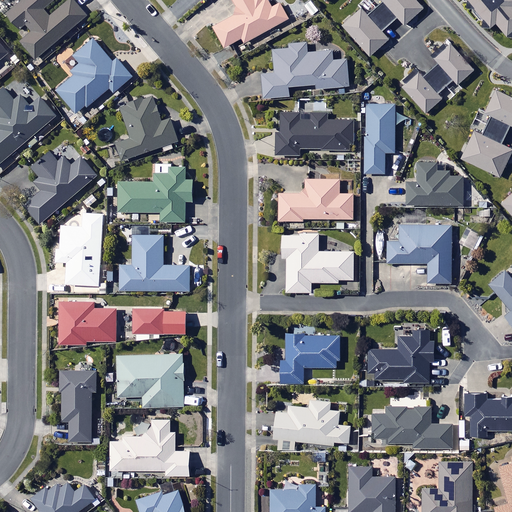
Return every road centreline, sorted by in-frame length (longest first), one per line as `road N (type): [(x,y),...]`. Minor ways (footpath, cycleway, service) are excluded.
road 1 (residential): [(233,304),(229,137),(211,97),(129,0)]
road 2 (residential): [(233,304),(443,298),(459,307),(484,347)]
road 3 (residential): [(0,226),(18,258),(23,295),(20,424),(0,466)]
road 4 (residential): [(231,511),(233,304)]
